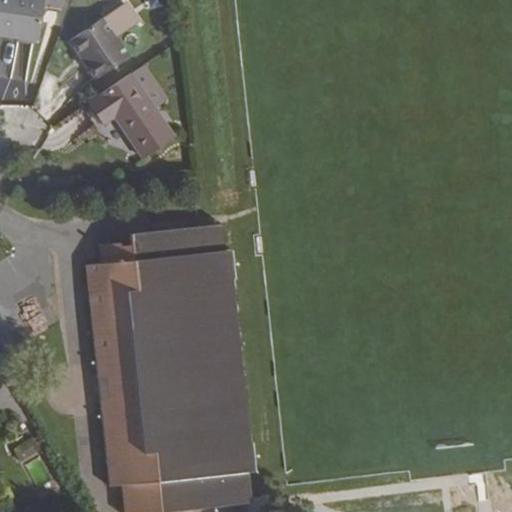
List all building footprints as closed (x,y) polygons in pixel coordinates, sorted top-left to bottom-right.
[(44,0),(0,0),(0,35),(39,41),(44,0)] [(102,17),(70,41),(96,79),(129,56),(102,17)] [(99,96),(88,104),(102,125),(113,117),(142,159),(174,137),(131,73),(98,95),(99,96)] [(156,196),(174,196),(174,171),(156,172),(156,196)] [(74,175),(47,178),(48,186),(75,183),(74,175)] [(129,179),(128,198),(147,199),(148,180),(129,179)] [(121,485),(122,511),(158,511),(235,504),(251,503),(248,472),(255,471),(231,249),(224,250),(221,224),(128,234),(130,245),(120,245),(120,243),(98,245),(100,263),(85,265),(109,487),(121,485)] [(0,343),(6,354),(44,331),(29,306),(0,323),(0,343)] [(44,437),(34,443),(41,455),(51,448),(44,437)] [(42,457),(26,463),(36,488),(52,482),(42,457)]
